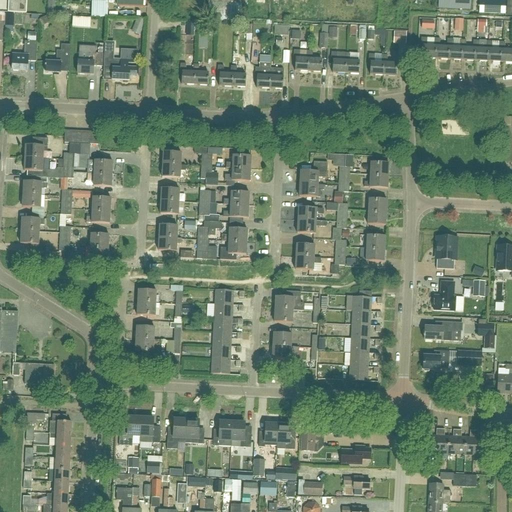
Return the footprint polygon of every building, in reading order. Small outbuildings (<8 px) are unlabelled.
[(47,0),(47,14),(55,15),(55,0),(47,0)] [(247,5),(246,0),(208,0),(207,20),(240,22),(241,5),(247,5)] [(438,0),(438,10),(470,11),(470,0),(438,0)] [(478,7),(478,8),(479,8),(479,14),(505,15),(505,0),(489,0),(489,8),(478,7)] [(107,17),(107,6),(92,5),(92,17),(107,17)] [(6,22),(15,23),(15,15),(6,15),(6,22)] [(137,19),(133,29),(140,32),(144,22),(137,19)] [(433,30),(433,21),(421,21),(421,30),(433,30)] [(194,34),(195,23),(185,23),(184,33),(194,34)] [(239,35),(252,35),(252,26),(240,25),(239,35)] [(287,36),(288,27),(274,27),(273,36),(287,36)] [(299,40),(300,32),(291,31),(291,40),(299,40)] [(405,44),(405,33),(393,32),(393,44),(405,44)] [(29,41),(37,42),(37,34),(29,33),(29,41)] [(326,50),(327,35),(319,34),(318,49),(326,50)] [(436,48),(434,48),(427,47),(427,39),(421,39),(421,47),(423,47),(422,59),(436,60),(436,48)] [(449,48),(446,48),(440,48),(440,40),(434,40),(434,48),(436,48),(436,60),(449,61),(449,48)] [(462,49),(459,49),(452,48),(452,41),(446,40),(446,48),(449,48),(449,61),(462,61),(462,49)] [(475,50),(472,49),(465,49),(465,41),(459,41),(459,49),(462,49),(462,61),(474,62),(475,50)] [(488,50),(485,50),(478,50),(478,42),(472,42),(472,49),(475,50),(474,62),(487,63),(488,50)] [(501,51),(498,51),(491,50),(491,43),(485,42),(485,50),(488,50),(487,63),(500,63),(501,51)] [(13,61),(13,72),(28,73),(28,62),(36,63),(37,50),(37,44),(25,43),(24,49),(24,55),(14,54),(13,61)] [(511,51),(504,51),(504,43),(498,43),(498,51),(501,51),(500,63),(511,63),(511,51)] [(136,79),(137,62),(124,62),(121,61),(113,61),(114,44),(105,44),(104,70),(113,71),(112,82),(122,83),(123,84),(127,84),(128,83),(129,83),(129,79),(136,79)] [(46,63),(46,74),(61,74),(61,73),(69,73),(70,65),(70,53),(71,46),(63,45),(62,51),(58,51),(57,63),(46,63)] [(79,62),(78,75),(93,76),(94,67),(103,68),(103,55),(96,55),(96,48),(79,47),(79,62)] [(124,62),(137,62),(137,53),(121,52),(121,61),(124,62)] [(309,60),(306,60),(299,60),(300,52),(294,52),(293,60),(295,60),(295,72),(308,73),(309,60)] [(309,60),(308,73),(321,73),(322,61),(312,61),(313,53),(307,52),(306,60),(309,60)] [(346,62),(344,62),(337,62),(337,54),(331,54),(331,62),(333,62),(332,74),(345,75),(346,62)] [(346,62),(345,75),(358,75),(359,63),(350,62),(350,55),(344,54),(344,62),(346,62)] [(383,64),(381,64),(374,64),(375,56),(369,55),(368,64),(370,64),(370,76),(383,76),(383,64)] [(383,64),(383,76),(396,77),(397,65),(387,64),(388,56),(382,56),(381,64),(383,64)] [(255,69),(255,77),(257,77),(257,89),(270,90),(270,77),(268,77),(268,69),(270,69),(270,65),(259,64),(259,69),(255,69)] [(195,74),(193,74),(186,73),(186,66),(180,65),(180,73),(182,73),(181,86),(195,86),(195,74)] [(195,74),(195,86),(208,87),(208,74),(199,74),(199,66),(193,66),(193,74),(195,74)] [(218,67),(217,75),(220,75),(219,87),(232,88),(233,76),(231,75),(223,75),(224,67),(218,67)] [(231,68),(231,75),(233,76),(232,88),(245,89),(246,76),(236,76),(237,68),(231,68)] [(268,69),(268,77),(270,77),(270,90),(283,90),(284,78),(274,78),(274,70),(270,69),(268,69)] [(25,159),(43,160),(43,153),(47,153),(48,140),(33,139),(32,146),(25,146),(25,159)] [(68,144),(68,155),(74,155),(80,156),(80,145),(76,144),(70,144),(68,144)] [(162,166),(181,167),(181,154),(163,153),(162,166)] [(232,169),(250,170),(251,157),(233,157),(232,164),(226,164),(226,169),(232,169)] [(43,160),(25,159),(24,172),(28,172),(28,177),(46,178),(46,179),(60,179),(62,179),(63,173),(63,169),(57,169),(54,171),(47,171),(48,160),(43,160)] [(94,175),(112,175),(113,162),(94,162),(94,175)] [(300,185),(318,186),(318,179),(327,179),(327,164),(313,163),(313,173),(300,172),(300,185)] [(370,176),(388,177),(389,164),(371,164),(370,176)] [(181,167),(162,166),(162,179),(180,180),(180,172),(185,172),(186,167),(181,167)] [(250,183),(250,170),(232,169),(232,176),(225,176),(225,182),(226,182),(226,187),(234,188),(235,182),(250,183)] [(73,180),(73,173),(63,173),(62,179),(60,179),(60,185),(67,185),(67,179),(73,180)] [(211,174),(201,174),(200,180),(206,180),(206,186),(218,187),(218,184),(216,184),(216,175),(211,174)] [(111,188),(112,175),(94,175),(93,187),(111,188)] [(387,190),(388,177),(370,176),(369,183),(364,183),(364,188),(369,188),(369,189),(387,190)] [(23,195),(41,196),(41,189),(47,190),(47,184),(42,184),(42,183),(24,182),(23,195)] [(67,191),(67,185),(60,185),(60,191),(62,191),(61,197),(72,198),(72,192),(67,191)] [(324,186),(318,186),(300,185),(299,198),(317,199),(319,199),(320,191),(324,191),(324,186)] [(161,202),(179,203),(179,190),(161,189),(161,202)] [(230,206),(248,207),(249,194),(231,193),(231,201),(224,200),(223,206),(230,206)] [(40,209),(41,196),(23,195),(22,208),(40,209)] [(92,211),(110,212),(111,199),(93,198),(92,211)] [(368,213),(386,214),(387,201),(369,200),(368,213)] [(178,216),(179,203),(161,202),(160,215),(178,216)] [(248,220),(248,207),(230,206),(230,213),(223,213),(223,218),(230,218),(230,219),(248,220)] [(316,222),(316,215),(323,216),(323,210),(316,210),(298,209),(298,222),(316,222)] [(209,216),(209,211),(199,210),(199,217),(203,217),(203,222),(218,223),(218,216),(209,216)] [(109,225),(110,212),(92,211),(92,218),(86,218),(86,224),(109,225)] [(385,227),(386,214),(368,213),(367,226),(385,227)] [(21,232),(39,233),(39,226),(44,226),(44,221),(40,221),(40,220),(22,219),(21,232)] [(209,229),(209,230),(221,230),(221,223),(218,223),(203,222),(203,229),(209,229)] [(326,223),(316,222),(298,222),(297,234),(315,235),(315,227),(326,228),(326,223)] [(185,223),(184,231),(195,232),(195,223),(185,223)] [(177,240),(177,227),(159,226),(159,239),(177,240)] [(228,243),(247,243),(247,231),(229,230),(229,237),(226,237),(226,236),(222,236),(221,242),(228,243)] [(38,246),(39,233),(21,232),(20,245),(38,246)] [(90,248),(108,249),(109,236),(91,235),(90,248)] [(366,250),(384,250),(385,237),(367,237),(366,250)] [(456,261),(457,239),(437,238),(436,261),(436,270),(454,271),(454,261),(456,261)] [(182,240),(177,240),(159,239),(158,252),(176,253),(177,245),(182,245),(182,240)] [(236,256),(246,256),(247,243),(228,243),(228,250),(221,249),(220,261),(236,262),(236,256)] [(314,259),(314,246),(296,245),(296,258),(314,259)] [(202,253),(207,254),(208,247),(197,247),(196,260),(202,260),(202,253)] [(511,278),(511,247),(497,247),(496,272),(511,272),(511,277),(511,278)] [(108,261),(108,249),(90,248),(89,260),(108,261)] [(384,263),(384,250),(366,250),(366,262),(384,263)] [(320,259),(314,259),(296,258),(295,271),(313,272),(313,264),(320,265),(320,259)] [(478,269),(476,275),(482,278),(484,272),(478,269)] [(483,298),(484,282),(472,282),(471,298),(483,298)] [(432,302),(432,306),(434,307),(433,311),(455,312),(463,313),(463,299),(455,298),(453,298),(454,284),(441,283),(440,297),(434,297),(434,301),(432,302)] [(156,305),(156,304),(156,292),(138,291),(137,304),(156,305)] [(215,306),(233,307),(233,292),(215,291),(215,306)] [(293,311),(293,312),(303,312),(303,304),(300,304),(301,293),(286,293),(286,298),(275,298),(275,310),(293,311)] [(353,309),(371,310),(371,299),(371,294),(362,294),(362,293),(359,293),(359,298),(353,298),(353,309)] [(161,305),(156,304),(156,305),(137,304),(137,317),(155,317),(155,309),(160,310),(161,305)] [(232,320),(233,307),(215,306),(214,320),(232,320)] [(0,354),(16,355),(18,313),(2,312),(2,310),(0,309),(0,354)] [(370,324),(371,310),(353,309),(352,323),(370,324)] [(292,324),(293,312),(293,311),(275,310),(274,323),(292,324)] [(231,334),(232,320),(214,320),(213,333),(231,334)] [(493,350),(493,337),(494,326),(486,326),(486,320),(478,320),(477,336),(485,336),(485,337),(485,350),(493,350)] [(369,339),(370,324),(352,323),(351,338),(369,339)] [(424,341),(442,342),(451,343),(452,331),(461,331),(461,324),(452,324),(440,323),(440,329),(425,328),(424,336),(423,336),(423,338),(424,338),(424,341)] [(154,341),(154,328),(136,327),(136,340),(154,341)] [(460,343),(461,331),(452,331),(451,343),(460,343)] [(231,348),(231,334),(213,333),(213,347),(231,348)] [(273,347),(291,348),(291,335),(273,334),(273,347)] [(369,353),(369,339),(351,338),(350,352),(369,353)] [(159,341),(154,341),(136,340),(135,353),(153,354),(153,346),(159,346),(159,341)] [(230,362),(231,348),(213,347),(212,361),(230,362)] [(273,347),(272,360),(288,361),(290,361),(291,355),(298,356),(299,349),(291,348),(273,347)] [(368,368),(369,353),(350,352),(350,367),(368,368)] [(456,366),(480,367),(481,353),(457,352),(456,366)] [(447,370),(448,353),(438,353),(438,358),(423,358),(423,371),(439,371),(440,369),(447,370)] [(288,361),(287,369),(298,369),(298,356),(291,355),(290,361),(288,361)] [(229,376),(230,362),(212,361),(211,375),(229,376)] [(19,377),(20,365),(13,364),(12,376),(19,377)] [(53,387),(54,366),(26,365),(24,385),(53,387)] [(367,382),(368,368),(350,367),(350,368),(349,382),(357,383),(367,383),(367,382)] [(511,395),(511,377),(498,377),(497,395),(511,395)] [(50,430),(50,435),(71,436),(71,423),(66,423),(67,416),(53,415),(52,422),(50,422),(50,430)] [(132,437),(140,437),(141,419),(128,418),(128,429),(122,429),(120,429),(119,442),(119,448),(132,448),(132,443),(132,437)] [(141,419),(140,437),(147,438),(147,444),(160,444),(160,431),(153,430),(153,419),(141,419)] [(178,444),(185,444),(186,421),(174,420),(173,431),(168,431),(167,450),(177,451),(178,444)] [(199,422),(186,421),(185,444),(203,445),(204,433),(198,432),(199,422)] [(232,423),(219,423),(219,434),(213,433),(213,447),(218,447),(231,448),(231,442),(232,423)] [(244,435),(245,424),(232,423),(231,442),(231,448),(238,448),(250,449),(251,435),(244,435)] [(27,425),(26,433),(34,434),(34,426),(27,425)] [(277,447),(277,444),(278,426),(265,425),(265,436),(259,436),(258,448),(264,448),(264,447),(277,447)] [(277,447),(277,450),(284,450),(295,451),(295,437),(290,437),(290,426),(278,426),(277,444),(277,447)] [(33,442),(34,434),(26,433),(26,442),(33,442)] [(300,452),(312,453),(317,453),(323,447),(324,435),(313,434),(301,434),(300,452)] [(70,448),(71,436),(50,435),(49,439),(57,440),(56,447),(70,448)] [(431,437),(430,455),(439,455),(440,438),(431,437)] [(439,455),(447,456),(448,438),(440,438),(439,455)] [(456,439),(448,438),(447,456),(456,456),(456,439)] [(456,456),(464,456),(465,439),(456,439),(456,456)] [(473,439),(465,439),(464,456),(472,457),(473,439)] [(473,439),(472,457),(481,457),(482,440),(473,439)] [(70,460),(70,448),(56,447),(56,459),(70,460)] [(370,461),(371,450),(364,450),(364,448),(355,448),(355,452),(342,451),(341,465),(361,466),(362,460),(370,461)] [(25,457),(33,458),(33,450),(25,449),(25,457)] [(32,466),(33,458),(25,457),(25,466),(32,466)] [(69,472),(70,460),(56,459),(55,471),(69,472)] [(263,477),(264,461),(253,460),(252,477),(263,477)] [(128,461),(128,469),(138,469),(138,462),(128,461)] [(158,475),(159,463),(147,462),(146,474),(158,475)] [(208,470),(207,478),(221,479),(222,471),(208,470)] [(68,484),(69,472),(55,471),(54,483),(68,484)] [(295,482),(296,472),(282,471),(281,481),(295,482)] [(24,482),(32,482),(32,474),(24,473),(24,482)] [(452,487),(465,488),(466,476),(453,476),(452,487)] [(363,480),(363,479),(354,478),(354,479),(344,479),(344,486),(353,487),(353,490),(354,490),(354,496),(361,497),(362,491),(369,491),(369,481),(363,480)] [(189,480),(188,488),(205,489),(205,481),(189,480)] [(160,499),(160,481),(151,481),(150,498),(160,499)] [(31,490),(32,482),(24,482),(23,490),(31,490)] [(221,494),(222,482),(213,482),(213,493),(221,494)] [(233,482),(232,501),(240,501),(240,482),(233,482)] [(68,496),(68,484),(54,483),(54,495),(68,496)] [(277,496),(277,484),(261,483),(260,496),(277,496)] [(303,483),(302,496),(321,497),(322,484),(303,483)] [(256,496),(257,484),(242,484),(242,495),(256,496)] [(185,505),(186,485),(177,485),(176,504),(185,505)] [(428,504),(450,505),(451,492),(443,492),(443,487),(429,486),(428,504)] [(131,511),(133,490),(117,490),(116,502),(123,502),(122,511),(131,511)] [(133,490),(131,511),(141,511),(142,511),(137,511),(137,498),(140,498),(140,490),(133,490)] [(68,496),(54,495),(47,495),(46,507),(53,507),(67,508),(68,496)] [(23,505),(30,506),(31,498),(23,497),(23,505)] [(168,511),(169,499),(164,499),(163,511),(162,511),(159,511),(158,511),(168,511)] [(205,500),(205,501),(204,511),(213,511),(215,501),(205,500)]
